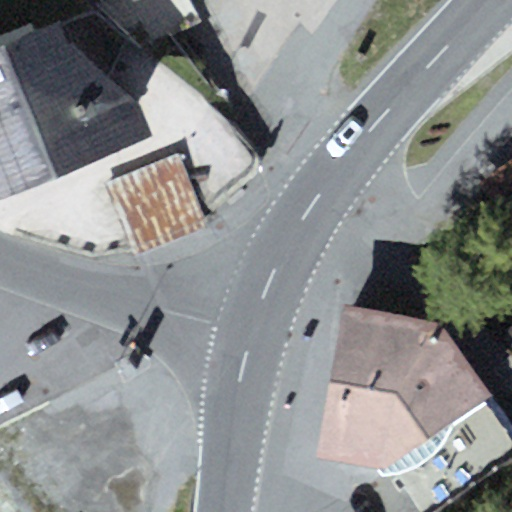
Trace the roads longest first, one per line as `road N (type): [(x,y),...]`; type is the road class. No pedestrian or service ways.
road 1 (secondary): [(251,324),(287,230),(335,150),(481,0)]
road 2 (residential): [(0,248),(251,324)]
road 3 (secondary): [(217,511),(251,324)]
